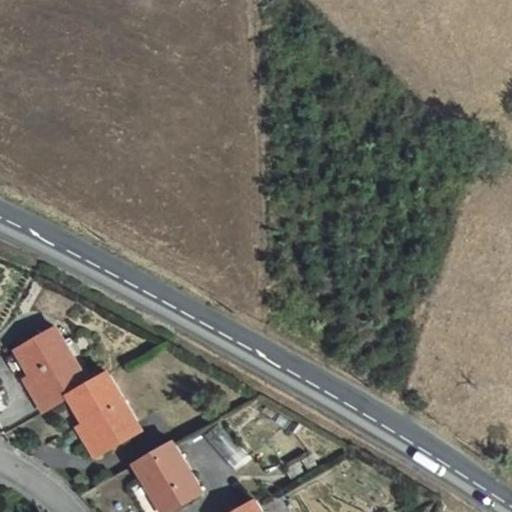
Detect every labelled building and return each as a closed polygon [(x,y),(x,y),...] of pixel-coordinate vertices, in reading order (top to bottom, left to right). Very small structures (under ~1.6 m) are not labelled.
[(0,342),(19,378),(14,381),(21,395),(48,380),(66,370),(35,316),(0,335),(0,342)] [(48,380),(77,433),(101,419),(92,402),(106,392),(87,357),(66,370),(48,380)] [(106,392),(92,402),(101,419),(116,411),(106,392)] [(223,422),(206,435),(234,472),(251,459),(223,422)] [(146,498),(187,474),(158,424),(117,450),(146,498)] [(311,457),(287,466),(291,477),(316,468),(311,457)] [(198,511),(247,511),(232,487),(196,509),(198,511)]
